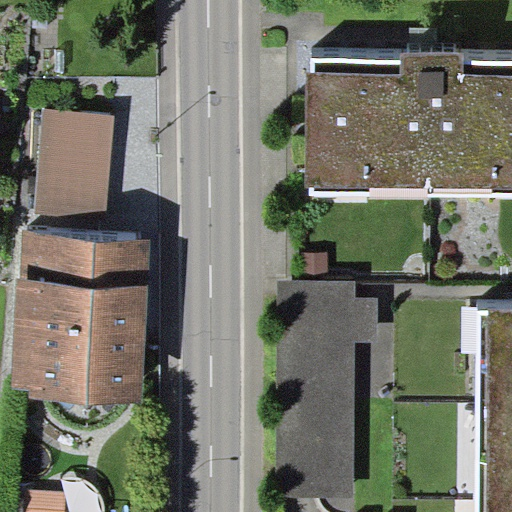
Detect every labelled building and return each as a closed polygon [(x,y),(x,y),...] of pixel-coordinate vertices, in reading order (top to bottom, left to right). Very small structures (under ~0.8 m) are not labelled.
[(311,73),(307,72),(307,187),(310,187),(310,196),(511,197),(511,60),(464,60),(464,53),(401,53),(401,59),(311,58),(311,73)] [(114,114),(42,109),(34,210),(106,216),(114,114)] [(28,396),(142,404),(153,241),(23,232),(12,388),(28,389),(28,396)] [(353,497),(355,341),(356,297),(356,280),(277,279),(274,495),(353,497)] [(378,297),(356,297),(355,341),(378,342),(378,297)] [(511,511),(511,309),(477,309),(475,511),(511,511)]
